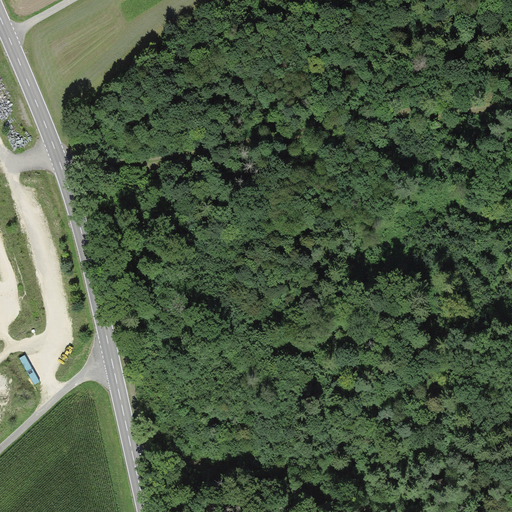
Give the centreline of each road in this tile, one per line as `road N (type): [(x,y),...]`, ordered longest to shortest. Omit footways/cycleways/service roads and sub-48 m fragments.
road 1 (primary): [(113,365),(63,169),(0,15)]
road 2 (track): [(378,511),(133,455)]
road 3 (primary): [(146,511),(113,365)]
road 4 (unclassified): [(113,365),(48,403),(0,446)]
